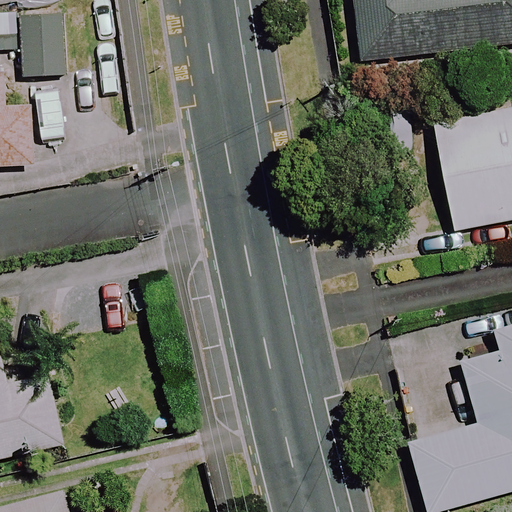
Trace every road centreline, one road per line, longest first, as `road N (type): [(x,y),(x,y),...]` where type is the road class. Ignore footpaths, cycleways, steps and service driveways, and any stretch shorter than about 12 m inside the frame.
road 1 (tertiary): [(302,511),(242,228),(207,0)]
road 2 (unknown): [(242,228),(140,224),(0,243)]
